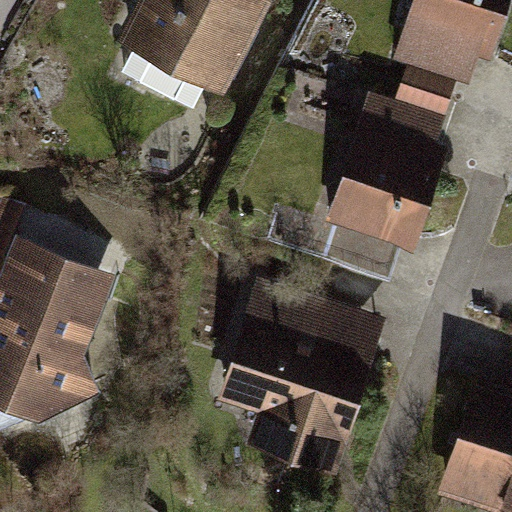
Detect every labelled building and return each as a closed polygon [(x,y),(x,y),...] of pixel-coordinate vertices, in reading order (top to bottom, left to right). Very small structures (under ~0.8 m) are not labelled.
[(144,0),(131,26),(145,33),(127,69),(193,102),(212,67),(225,74),(263,0),(144,0)] [(470,72),(480,44),(420,24),(427,0),(414,0),(398,49),(470,72)] [(427,0),(420,24),(480,44),(488,47),(503,0),(427,0)] [(331,209),(343,213),(372,125),(434,145),(442,120),(368,95),(331,209)] [(372,125),(343,213),(398,231),(412,236),(442,148),(434,145),(372,125)] [(11,196),(0,222),(0,296),(16,255),(36,206),(11,196)] [(281,202),(270,236),(384,274),(395,240),(340,222),(281,202)] [(340,222),(395,240),(398,231),(343,213),(340,222)] [(16,255),(0,296),(0,384),(35,399),(34,401),(37,407),(94,382),(79,345),(102,290),(16,255)] [(271,308),(279,283),(266,279),(253,317),(366,354),(378,316),(299,289),(291,314),(271,308)] [(299,289),(279,283),(271,308),(291,314),(299,289)] [(253,317),(230,389),(271,402),(261,433),(333,457),(366,354),(253,317)] [(35,399),(0,384),(0,421),(37,407),(34,401),(35,399)] [(511,396),(480,386),(454,468),(504,484),(498,500),(511,504),(511,396)]
